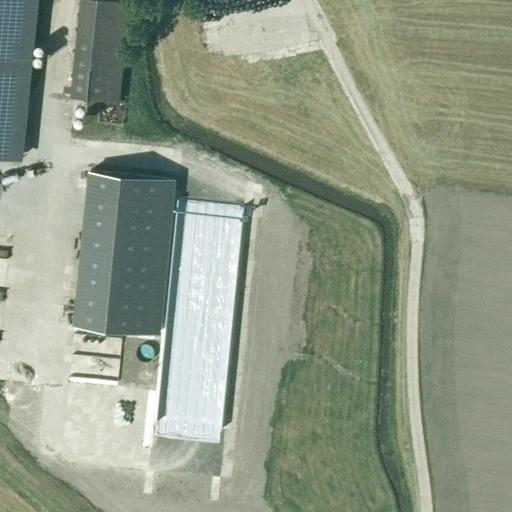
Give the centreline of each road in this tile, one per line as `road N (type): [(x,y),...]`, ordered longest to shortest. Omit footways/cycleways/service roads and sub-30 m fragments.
road 1 (track): [(413,205),(411,376),(423,511)]
road 2 (track): [(68,0),(45,214),(0,210)]
